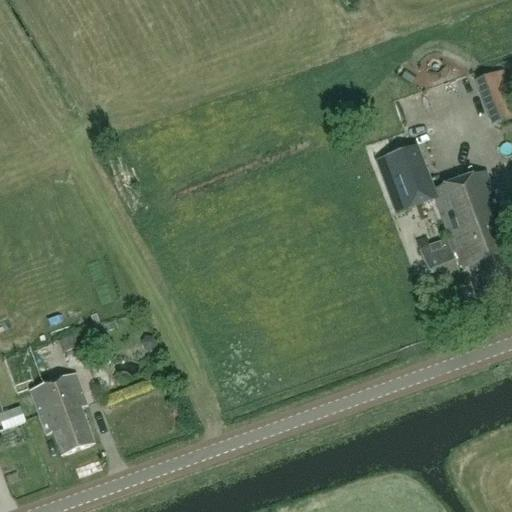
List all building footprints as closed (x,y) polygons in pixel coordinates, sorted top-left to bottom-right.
[(508,118),(511,118),(511,68),(488,69),(489,113),(507,113),(508,118)] [(459,142),(458,154),(471,154),(472,142),(459,142)] [(410,149),(376,162),(396,214),(434,200),(461,272),(468,269),(481,304),(511,292),(511,268),(507,254),(511,252),(511,246),(484,172),(426,194),(410,149)] [(459,276),(447,242),(420,252),(433,287),(459,276)] [(27,366),(46,365),(45,352),(26,353),(27,366)] [(76,376),(30,392),(46,437),(53,434),(62,458),(94,446),(81,410),(87,407),(76,376)]
